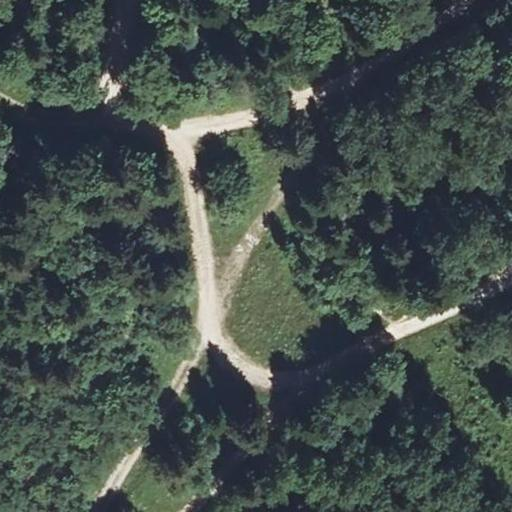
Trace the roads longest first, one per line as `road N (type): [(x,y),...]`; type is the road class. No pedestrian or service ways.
road 1 (track): [(511,274),(371,345),(303,371),(258,375),(228,356),(213,321),(184,133)]
road 2 (track): [(184,133),(324,91),(473,0)]
road 3 (track): [(121,0),(112,99),(138,118),(184,133)]
road 4 (track): [(258,375),(268,401),(262,427),(185,511)]
road 5 (track): [(122,107),(43,123),(0,97)]
